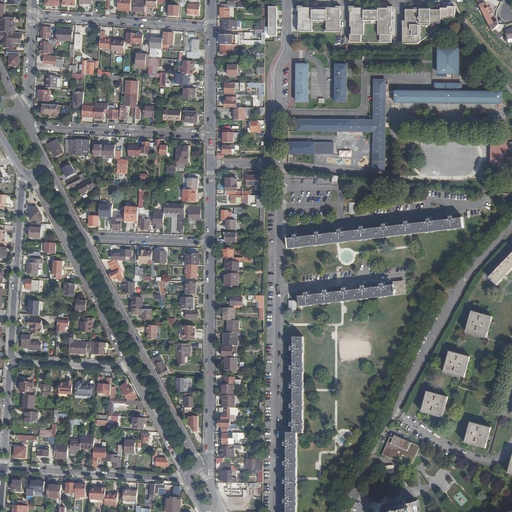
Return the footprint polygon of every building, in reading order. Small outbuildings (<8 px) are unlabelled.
[(118,0),(119,3),(120,3),(120,10),(131,11),(131,0),(118,0)] [(131,0),(131,11),(143,12),(143,0),(131,0)] [(479,4),(481,8),(489,25),(493,22),(488,9),(489,8),(485,1),(479,4)] [(179,14),(181,14),(181,6),(181,4),(176,3),(176,6),(173,6),(170,6),(169,16),(179,16),(179,14)] [(200,14),(201,5),(189,4),(188,14),(200,14)] [(222,8),(220,7),(220,17),(229,17),(229,8),(222,8)] [(280,11),(280,7),(272,7),(272,36),(280,36),(280,33),(279,33),(279,27),(280,27),(280,23),(279,23),(279,17),(280,17),(279,17),(279,11),(280,11)] [(395,7),(354,8),(354,26),(355,26),(355,34),(354,34),(354,35),(355,35),(355,41),(354,41),(354,42),(395,41),(395,40),(394,35),(395,35),(395,34),(394,34),(394,25),(395,25),(395,7)] [(441,11),(406,11),(406,22),(404,22),(404,45),(419,45),(441,25),(441,20),(449,20),(449,18),(455,18),(456,17),(456,7),(448,7),(448,9),(441,9),(441,11)] [(343,8),(302,8),(302,26),(302,32),(343,31),(343,25),(343,8)] [(237,20),(223,20),(223,29),(232,30),(232,29),(237,29),(237,20)] [(265,20),(262,20),(261,20),(261,27),(255,27),(255,33),(262,33),(265,33),(265,20)] [(494,22),(489,25),(492,31),(500,39),(502,37),(494,29),(499,23),(497,20),(494,22)] [(42,34),(42,38),(50,39),(50,33),(47,33),(47,27),(43,27),(42,31),(42,34)] [(73,31),(58,30),(57,38),(57,40),(72,41),(73,31)] [(4,48),(10,48),(11,33),(6,32),(0,32),(0,39),(4,40),(4,48)] [(113,49),(113,41),(113,40),(106,39),(106,32),(101,32),(100,48),(113,49)] [(20,43),(21,33),(14,33),(11,33),(10,48),(11,48),(11,42),(20,43)] [(173,45),(173,33),(165,33),(164,39),(164,44),(173,45)] [(143,44),(143,35),(128,34),(128,43),(143,44)] [(221,35),(221,45),(234,45),(265,45),(265,41),(261,40),(239,40),(239,36),(221,35)] [(164,39),(151,38),(150,48),(163,49),(164,44),(164,39)] [(49,40),(39,39),(39,42),(42,42),(42,53),(48,53),(49,44),(49,40)] [(125,51),(126,41),(113,41),(113,49),(113,51),(117,51),(125,51)] [(199,53),(199,41),(193,41),(193,43),(193,46),(192,53),(188,53),(187,57),(200,58),(200,53),(199,53)] [(234,45),(221,45),(221,52),(225,52),(225,54),(234,54),(234,45)] [(459,74),(459,48),(439,48),(439,73),(459,74)] [(18,66),(19,53),(9,52),(6,52),(6,55),(9,56),(9,66),(18,66)] [(56,56),(45,55),(45,63),(49,63),(50,63),(56,64),(56,67),(63,68),(63,60),(57,59),(57,56),(56,56)] [(149,59),(150,57),(138,56),(137,66),(149,67),(149,66),(149,59)] [(86,74),(94,75),(95,68),(98,68),(98,62),(94,62),(94,63),(87,62),(87,61),(84,61),(83,74),(86,74)] [(179,74),(193,74),(194,61),(184,61),(184,66),(180,66),(179,74)] [(247,74),(247,70),(241,70),(241,65),(229,65),(229,76),(242,76),(247,74)] [(308,102),(309,65),(298,65),(297,102),(308,102)] [(347,102),(347,65),(336,65),(336,102),(347,102)] [(149,66),(149,67),(148,78),(156,78),(157,67),(149,66)] [(191,81),(191,75),(181,75),(181,84),(190,85),(190,82),(191,81)] [(48,76),(47,88),(57,89),(58,76),(48,76)] [(123,81),(123,76),(111,76),(111,81),(110,85),(113,85),(114,81),(123,81)] [(386,91),(386,80),(375,80),(374,120),(297,120),(297,131),(374,132),(374,172),(385,172),(386,91)] [(132,117),(136,117),(137,106),(138,82),(127,82),(126,106),(133,106),(132,117)] [(235,91),(235,83),(226,83),(226,88),(226,89),(226,93),(235,94),(235,91)] [(502,103),(502,92),(462,92),(461,84),(436,84),(436,92),(396,91),(396,102),(502,103)] [(196,89),(190,88),(185,88),(184,98),(195,99),(195,94),(196,89)] [(49,101),(50,91),(40,91),(40,100),(49,101)] [(84,103),(85,92),(75,91),(74,102),(84,103)] [(238,95),(233,95),(233,97),(231,97),(231,102),(228,102),(226,102),(226,103),(225,103),(225,106),(226,106),(226,107),(238,107),(238,95)] [(53,104),(43,103),(42,114),(52,114),(52,116),(61,116),(62,104),(58,104),(53,104)] [(95,117),(95,118),(105,119),(105,112),(106,104),(97,103),(96,107),(95,117)] [(155,116),(155,104),(146,103),(145,115),(155,116)] [(109,105),(108,111),(110,111),(109,118),(118,119),(118,111),(117,111),(117,109),(115,109),(115,105),(109,105)] [(83,109),(83,116),(90,117),(94,117),(95,117),(96,107),(84,106),(83,109)] [(235,108),(235,120),(245,120),(246,112),(246,108),(235,108)] [(173,120),(181,121),(182,111),(165,110),(164,119),(173,120)] [(197,123),(198,112),(185,112),(185,122),(197,123)] [(252,131),(261,131),(261,125),(258,125),(258,122),(252,122),(252,131)] [(234,133),(224,133),(224,143),(234,143),(234,133)] [(56,157),(63,153),(57,140),(49,144),(56,157)] [(90,150),(91,141),(76,140),(71,140),(70,140),(70,151),(75,151),(75,149),(82,149),(90,150)] [(168,154),(168,146),(160,146),(160,140),(157,140),(157,146),(156,146),(156,151),(161,151),(161,154),(168,154)] [(511,142),(507,142),(507,141),(492,141),(492,166),(503,166),(503,167),(508,167),(508,161),(511,161),(511,142)] [(143,144),(142,144),(142,146),(141,153),(149,153),(149,142),(143,142),(143,144)] [(314,154),(315,143),(290,143),(289,154),(314,154)] [(103,157),(103,145),(94,145),(94,156),(103,157)] [(116,152),(116,146),(103,145),(103,157),(116,158),(116,152)] [(141,153),(142,146),(129,145),(128,155),(141,156),(141,153)] [(188,163),(188,148),(182,147),(178,147),(178,163),(188,163)] [(218,157),(225,157),(225,153),(234,153),(234,151),(233,150),(233,147),(224,147),(224,149),(224,153),(222,153),(218,153),(218,157)] [(128,169),(128,161),(119,160),(119,169),(128,169)] [(75,173),(71,164),(63,168),(68,177),(75,173)] [(259,175),(247,175),(247,185),(259,186),(259,175)] [(196,190),(198,190),(198,183),(198,180),(198,179),(189,178),(188,190),(196,190)] [(75,182),(70,184),(72,188),(78,185),(77,184),(82,182),(80,179),(75,182)] [(226,179),(226,195),(231,195),(248,195),(250,195),(250,191),(237,191),(237,179),(226,179)] [(96,189),(98,187),(96,184),(92,180),(79,187),(83,194),(95,187),(96,189)] [(196,190),(188,190),(185,189),(184,201),(196,201),(196,195),(196,190)] [(248,195),(231,195),(231,200),(241,200),(241,203),(246,203),(246,201),(248,201),(248,195)] [(265,196),(262,196),(256,196),(257,208),(260,208),(265,208),(265,196)] [(185,214),(186,204),(165,203),(165,211),(165,212),(180,213),(185,214)] [(201,220),(201,205),(186,204),(185,214),(185,215),(190,215),(190,220),(201,220)] [(113,206),(101,205),(100,214),(100,216),(113,216),(113,206)] [(126,215),(125,221),(138,221),(139,208),(126,207),(126,210),(126,215)] [(32,208),(31,221),(43,221),(43,217),(38,208),(32,208)] [(159,226),(164,227),(165,212),(165,211),(155,211),(155,216),(154,227),(155,227),(159,228),(159,226)] [(222,211),(222,220),(226,220),(227,220),(237,220),(237,216),(234,216),(234,215),(233,215),(232,213),(229,212),(228,211),(222,211)] [(121,221),(125,221),(126,215),(122,215),(118,215),(117,221),(114,220),(114,228),(117,228),(117,230),(121,230),(121,221)] [(100,217),(100,228),(104,228),(104,226),(109,226),(109,218),(100,217)] [(289,249),(464,228),(463,218),(453,219),(453,217),(450,217),(450,219),(431,221),(430,220),(428,220),(428,222),(408,224),(408,222),(406,223),(406,224),(386,227),(385,225),(383,225),(383,227),(364,229),(363,228),(361,228),(361,230),(342,232),(341,230),(339,230),(339,232),(319,235),(319,233),(316,233),(317,235),(297,237),(297,236),(294,236),(294,238),(288,239),(289,249)] [(145,229),(151,229),(151,227),(151,220),(142,219),(142,229),(145,229)] [(237,220),(227,220),(227,225),(227,229),(237,229),(237,220)] [(41,238),(42,224),(31,223),(30,237),(41,238)] [(243,233),(226,232),(226,236),(226,242),(236,242),(236,236),(243,236),(243,233)] [(56,253),(56,243),(45,243),(45,253),(56,253)] [(224,249),(224,258),(234,258),(234,249),(224,249)] [(113,252),(113,260),(127,261),(127,257),(132,257),(132,250),(122,250),(122,252),(113,252)] [(153,260),(153,252),(148,251),(141,251),(141,262),(148,263),(148,260),(153,260)] [(156,251),(155,263),(166,263),(167,252),(156,251)] [(198,265),(199,265),(200,254),(194,253),(194,255),(186,255),(186,265),(187,265),(198,265)] [(511,254),(491,277),(499,285),(511,270),(511,254)] [(43,259),(34,259),(34,263),(32,263),(28,263),(28,274),(38,275),(39,264),(43,264),(43,259)] [(63,261),(54,261),(53,274),(62,275),(63,261)] [(226,261),(226,270),(239,271),(239,261),(226,261)] [(124,272),(118,262),(110,266),(114,273),(111,274),(113,279),(118,276),(120,281),(124,278),(121,273),(124,272)] [(198,278),(198,265),(187,265),(187,277),(198,278)] [(226,274),(226,285),(239,286),(239,274),(226,274)] [(40,281),(33,280),(28,279),(27,291),(40,292),(40,281)] [(134,282),(125,282),(125,287),(125,295),(135,295),(135,282),(134,282)] [(186,295),(197,295),(197,282),(186,282),(186,295)] [(381,285),(381,287),(382,297),(407,294),(406,284),(403,285),(403,282),(394,283),(394,285),(384,286),(384,284),(381,285)] [(66,283),(65,295),(75,295),(75,289),(75,284),(66,283)] [(367,299),(366,289),(365,289),(365,287),(362,287),(363,289),(347,291),(346,289),(343,289),(343,291),(345,301),(367,299)] [(382,297),(381,287),(366,289),(367,299),(382,297)] [(329,303),(327,293),(327,291),(324,291),(325,293),(309,295),(308,293),(306,294),(306,295),(307,306),(329,303)] [(345,301),(343,291),(327,293),(329,303),(345,301)] [(232,306),(238,306),(238,305),(243,305),(243,298),(238,298),(238,297),(232,297),(232,306)] [(132,306),(132,309),(143,309),(143,298),(132,298),(132,306)] [(194,309),(193,298),(182,298),(182,309),(187,309),(191,309),(194,309)] [(40,301),(30,300),(30,305),(28,305),(28,310),(29,310),(29,314),(39,315),(40,301)] [(87,301),(78,300),(77,310),(86,310),(87,301)] [(298,301),(290,300),(289,311),(297,311),(298,301)] [(235,308),(224,308),(224,320),(228,320),(235,320),(235,308)] [(260,310),(260,320),(264,320),(264,308),(261,308),(246,308),(246,312),(251,312),(251,310),(260,310)] [(143,309),(132,309),(132,314),(142,314),(142,319),(152,319),(152,309),(143,309)] [(191,309),(187,309),(187,318),(198,319),(198,310),(191,310),(191,309)] [(472,311),(466,332),(488,338),(493,317),(472,311)] [(82,332),(92,333),(92,326),(92,323),(94,323),(94,318),(84,318),(84,322),(83,322),(82,332)] [(33,325),(32,333),(42,334),(42,320),(29,319),(29,325),(33,325)] [(69,321),(59,320),(58,331),(64,332),(65,326),(69,326),(69,321)] [(235,320),(228,320),(228,333),(234,333),(239,333),(239,320),(235,320)] [(158,326),(146,325),(146,331),(147,331),(146,339),(156,339),(156,331),(158,331),(158,326)] [(195,340),(196,326),(179,325),(179,336),(183,336),(183,340),(195,340)] [(228,333),(224,332),(224,345),(234,345),(234,333),(228,333)] [(31,342),(31,336),(23,335),(22,348),(29,348),(29,350),(41,350),(41,343),(31,342)] [(294,350),(304,351),(304,337),(294,337),(294,347),(292,347),(292,350),(294,350)] [(71,338),(70,352),(73,352),(73,353),(86,354),(86,352),(91,352),(91,345),(87,344),(87,343),(74,342),(74,338),(71,338)] [(91,352),(91,354),(104,355),(105,347),(106,347),(106,342),(91,342),(91,345),(91,352)] [(174,344),(174,347),(178,347),(178,359),(180,359),(180,364),(184,364),(184,356),(188,356),(188,353),(191,353),(191,347),(188,347),(188,344),(174,344)] [(223,347),(223,356),(233,356),(233,347),(223,346),(223,347)] [(294,366),(304,367),(304,351),(294,350),(294,366)] [(466,378),(471,357),(450,351),(445,372),(466,378)] [(158,372),(161,377),(169,373),(160,355),(152,360),(155,366),(157,365),(159,370),(160,371),(158,372)] [(226,366),(225,366),(225,371),(237,371),(237,358),(226,358),(226,366)] [(294,388),(304,388),(304,367),(294,366),(292,366),(292,369),(294,369),(294,385),(291,385),(291,388),(294,388)] [(222,389),(222,395),(224,395),(232,395),(233,388),(235,388),(235,384),(241,384),(241,381),(236,381),(236,377),(226,377),(226,384),(221,384),(221,389),(222,389)] [(99,378),(98,392),(111,393),(111,387),(112,379),(107,379),(107,384),(107,385),(103,385),(103,384),(103,378),(99,378)] [(187,392),(187,378),(176,378),(176,383),(177,383),(177,385),(176,385),(176,392),(187,392)] [(75,395),(94,396),(95,385),(84,384),(84,381),(76,381),(75,395)] [(36,395),(37,395),(37,388),(33,388),(34,382),(21,382),(21,391),(27,391),(27,395),(36,395)] [(72,394),(73,384),(73,382),(68,382),(68,384),(60,383),(59,393),(72,394)] [(121,386),(129,400),(130,399),(134,400),(138,398),(132,388),(130,390),(127,383),(121,386)] [(59,397),(59,393),(52,393),(52,387),(49,387),(49,385),(41,385),(41,390),(44,390),(44,396),(59,397)] [(264,396),(264,385),(255,385),(255,387),(257,387),(257,396),(264,396)] [(293,404),(304,404),(304,388),(294,388),(293,404)] [(436,416),(443,418),(449,397),(428,392),(422,413),(436,416)] [(186,413),(192,413),(192,408),(194,408),(194,393),(185,393),(185,413),(186,413)] [(23,408),(35,409),(36,395),(27,395),(24,394),(23,408)] [(232,395),(224,395),(224,406),(235,407),(235,395),(232,395)] [(142,405),(144,405),(142,401),(129,400),(115,399),(110,399),(110,402),(109,415),(118,416),(119,413),(113,413),(114,403),(137,405),(142,405)] [(293,426),(304,426),(304,404),(293,404),(292,404),(292,407),(294,407),(293,423),(292,423),(291,426),(293,426)] [(230,408),(220,407),(220,413),(226,413),(226,415),(222,415),(222,420),(230,420),(230,408)] [(238,408),(230,408),(230,420),(239,420),(239,419),(238,419),(238,408)] [(260,420),(264,421),(264,408),(260,408),(253,408),(253,412),(254,412),(254,414),(260,414),(260,420)] [(26,411),(26,422),(38,423),(39,412),(26,411)] [(198,433),(198,413),(192,413),(186,413),(186,416),(190,416),(190,427),(191,427),(191,430),(194,430),(194,433),(198,433)] [(118,416),(109,415),(109,421),(108,426),(108,429),(117,429),(118,416)] [(145,424),(145,418),(134,417),(133,427),(144,428),(145,424)] [(83,422),(83,419),(71,418),(70,422),(69,436),(72,436),(73,425),(75,425),(75,423),(77,424),(77,423),(78,423),(78,421),(83,422)] [(222,420),(219,420),(219,426),(223,426),(222,431),(228,431),(228,428),(238,428),(238,425),(230,425),(230,420),(222,420)] [(465,443),(487,449),(492,428),(471,422),(465,443)] [(304,433),(304,430),(294,430),(294,432),(287,432),(287,442),(285,442),(285,445),(287,446),(298,446),(298,433),(304,433)] [(228,433),(223,433),(223,438),(223,444),(234,444),(234,439),(229,438),(228,433)] [(383,455),(403,464),(404,462),(412,466),(420,447),(392,435),(383,455)] [(94,449),(94,448),(95,438),(82,437),(82,439),(81,449),(94,449)] [(81,449),(82,439),(72,439),(71,452),(77,453),(77,455),(81,455),(81,449)] [(135,441),(127,440),(126,452),(130,453),(135,453),(135,441)] [(68,459),(69,446),(56,445),(56,448),(55,458),(68,459)] [(118,455),(107,454),(106,457),(106,460),(114,461),(114,466),(122,466),(123,445),(119,445),(118,455)] [(297,462),(298,446),(287,446),(287,462),(297,462)] [(15,457),(26,458),(27,448),(15,447),(15,457)] [(237,450),(230,450),(230,447),(221,447),(221,450),(219,450),(219,454),(221,454),(221,457),(237,457),(237,450)] [(45,448),(45,450),(39,449),(39,457),(49,458),(50,448),(46,448),(45,448)] [(107,454),(107,449),(94,448),(94,449),(93,467),(97,467),(98,456),(106,457),(107,454)] [(153,454),(152,466),(168,467),(168,462),(166,462),(167,458),(158,458),(158,452),(153,452),(153,454)] [(263,470),(263,465),(262,465),(262,460),(256,460),(250,460),(250,463),(247,463),(247,470),(260,470),(263,470)] [(297,484),(297,462),(287,462),(285,461),(285,464),(287,464),(287,480),(285,480),(285,483),(287,483),(297,484)] [(383,474),(395,473),(395,465),(383,466),(383,474)] [(229,470),(222,470),(222,482),(233,483),(236,483),(237,479),(232,479),(232,470),(229,470)] [(22,491),(23,480),(13,479),(12,491),(22,491)] [(32,483),(28,483),(27,496),(34,496),(34,491),(45,492),(45,482),(32,481),(32,483)] [(233,483),(222,482),(225,488),(222,489),(225,494),(228,493),(232,501),(242,496),(237,486),(235,487),(233,483)] [(73,497),(75,497),(76,493),(75,493),(75,484),(67,483),(66,492),(73,493),(73,497)] [(249,490),(248,483),(236,483),(233,483),(235,487),(237,486),(241,486),(241,491),(249,490)] [(297,484),(287,483),(287,499),(297,499),(297,484)] [(62,485),(48,484),(47,497),(61,498),(62,485)] [(86,485),(76,484),(76,493),(75,497),(75,498),(85,499),(86,485)] [(166,485),(155,484),(155,494),(159,494),(159,488),(166,488),(166,485)] [(97,488),(90,488),(90,499),(105,499),(106,493),(106,490),(97,490),(97,488)] [(138,490),(121,490),(121,500),(137,501),(138,490)] [(455,495),(461,504),(467,500),(461,491),(455,495)] [(118,494),(106,493),(105,499),(105,504),(117,505),(118,494)] [(180,511),(181,498),(168,497),(166,511),(180,511)] [(297,511),(297,499),(287,499),(285,500),(285,502),(287,502),(286,511),(297,511)] [(421,511),(419,501),(385,508),(386,511),(421,511)]
